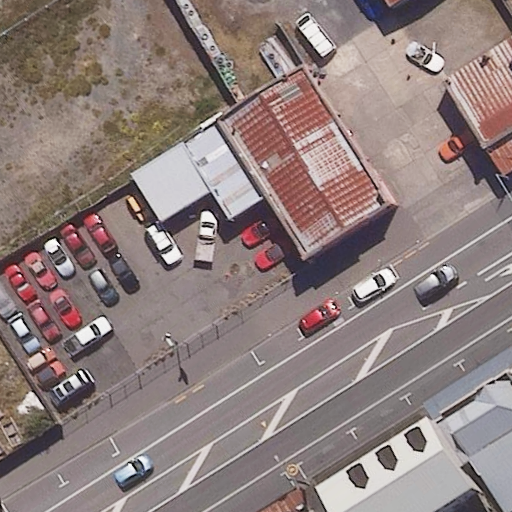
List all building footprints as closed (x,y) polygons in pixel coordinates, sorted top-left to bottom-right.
[(511,28),(447,69),(507,164),(511,160),(511,28)] [(403,210),(312,66),(227,120),(278,200),(318,263),(403,210)] [(278,200),(227,120),(140,174),(171,223),(220,193),(239,224),(278,200)] [(0,473),(66,430),(0,326),(0,473)] [(511,511),(511,389),(447,429),(475,475),(484,469),(509,511),(511,511)] [(342,508),(335,511),(471,511),(490,500),(475,475),(447,429),(335,497),(342,508)]
